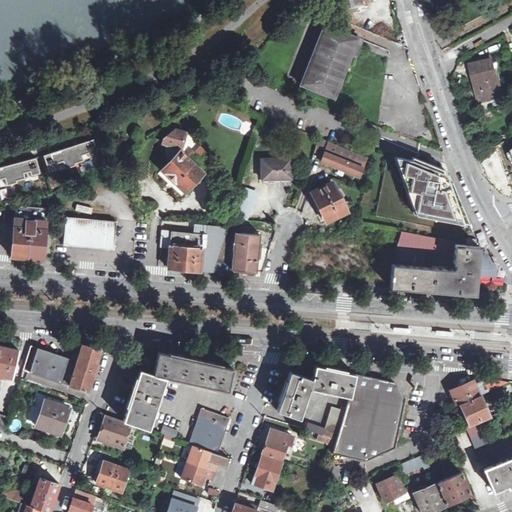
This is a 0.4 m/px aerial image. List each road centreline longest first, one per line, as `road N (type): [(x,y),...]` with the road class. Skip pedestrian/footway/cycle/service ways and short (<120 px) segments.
road 1 (secondary): [(511,316),(0,275)]
road 2 (tertiary): [(495,224),(461,151),(413,0)]
road 3 (secondary): [(276,338),(511,359)]
road 4 (residential): [(60,511),(123,327)]
road 5 (residential): [(220,511),(276,338)]
road 6 (secondary): [(123,327),(276,338)]
road 7 (secondary): [(0,316),(123,327)]
